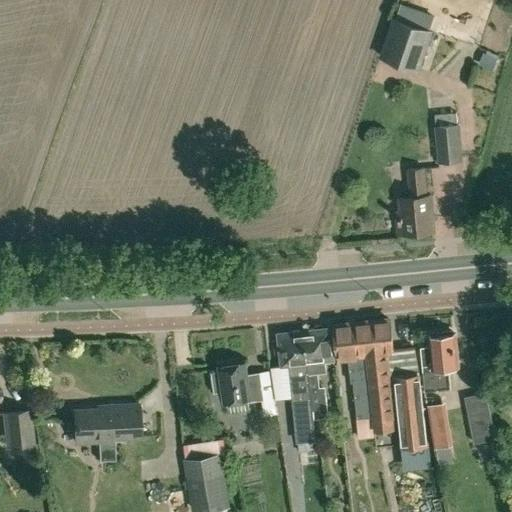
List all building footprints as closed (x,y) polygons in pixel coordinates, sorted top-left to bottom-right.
[(393,16),(383,44),(379,56),(419,70),(424,57),(429,59),(433,46),(428,44),(433,30),(393,16)] [(486,53),(483,52),(479,64),(493,69),(499,55),(487,50),(486,53)] [(462,159),(459,124),(435,125),(437,162),(462,159)] [(407,170),(410,197),(399,198),(403,233),(434,230),(430,195),(427,168),(407,170)] [(357,322),(361,357),(366,356),(373,415),(374,427),(396,425),(387,350),(393,350),(390,318),(357,322)] [(336,356),(348,354),(351,381),(353,381),(357,417),(373,415),(366,356),(361,357),(357,322),(333,324),(336,356)] [(310,387),(312,408),(313,408),(314,417),(328,415),(324,386),(319,387),(317,372),(326,371),(325,360),(332,359),(329,327),(304,330),(310,387)] [(279,332),(282,364),(290,363),(296,440),(315,438),(312,408),(310,387),(304,330),(279,332)] [(458,364),(455,333),(429,336),(433,370),(424,371),(426,389),(450,386),(447,365),(458,364)] [(220,364),(221,369),(211,370),(214,391),(224,390),(225,400),(248,396),(249,400),(264,398),(260,374),(249,376),(246,374),(244,360),(220,364)] [(419,374),(395,376),(404,465),(428,463),(419,374)] [(427,404),(435,447),(453,444),(446,401),(427,404)] [(108,405),(108,407),(74,409),(75,441),(98,440),(99,459),(115,458),(113,437),(140,435),(138,403),(108,405)] [(3,412),(6,445),(33,442),(29,409),(3,412)] [(491,417),(469,421),(474,444),(496,440),(491,417)] [(183,458),(192,511),(193,511),(230,506),(221,452),(183,458)]
